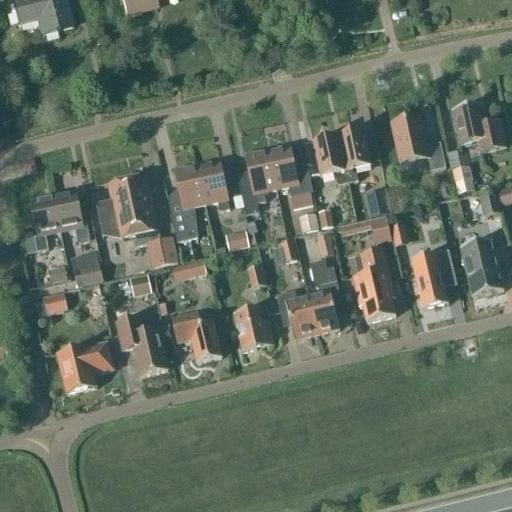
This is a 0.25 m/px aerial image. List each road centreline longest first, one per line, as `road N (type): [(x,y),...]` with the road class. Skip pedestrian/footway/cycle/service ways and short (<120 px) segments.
road 1 (residential): [(0,153),(511,40)]
road 2 (residential): [(53,465),(69,428),(511,321)]
